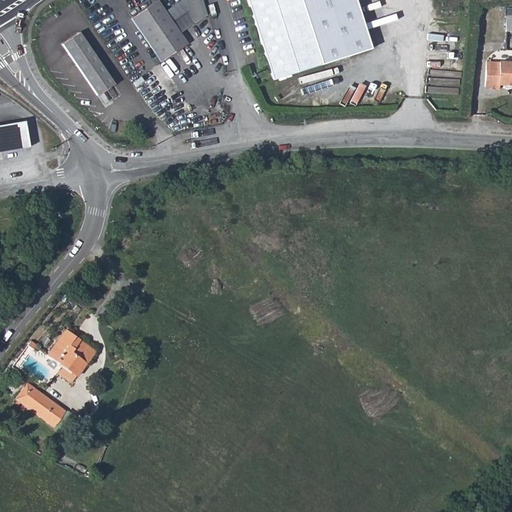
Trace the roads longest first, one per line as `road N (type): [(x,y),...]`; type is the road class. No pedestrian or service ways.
road 1 (unclassified): [(96,173),(316,141),(511,144)]
road 2 (unclassified): [(96,173),(96,213),(83,248),(0,350)]
road 3 (unknown): [(420,0),(415,139)]
